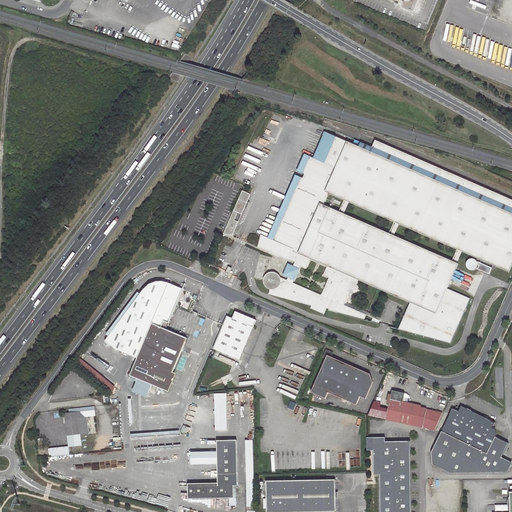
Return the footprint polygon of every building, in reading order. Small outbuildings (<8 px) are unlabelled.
[(347,201),(393,222),(398,225),(457,251),(461,253),(508,275),(511,264),(511,202),(376,140),(374,145),(372,148),(362,142),(359,147),(325,131),(324,134),(326,136),(316,158),(310,155),(272,239),(262,234),(259,246),(289,260),(290,259),(295,262),(295,263),(301,266),(306,268),(310,259),(327,266),(323,275),(329,278),(320,296),(292,284),(287,281),(280,278),(279,277),(278,275),(277,273),(275,273),(273,272),(272,272),(269,273),(268,274),(266,275),(265,277),(264,278),(264,281),(265,283),(266,286),(268,287),(270,288),(269,294),(325,310),(325,308),(328,309),(328,310),(363,321),(365,316),(342,305),(344,303),(345,303),(353,278),(409,303),(399,326),(411,332),(410,334),(449,345),(469,300),(446,290),(457,265),(456,265),(452,263),(392,236),(388,234),(342,212),(337,210),(322,203),(327,192),(342,199),(347,201)] [(243,189),(235,210),(239,211),(242,213),(252,193),(243,189)] [(342,199),(337,210),(342,212),(347,201),(342,199)] [(233,235),(239,220),(235,219),(231,217),(224,233),(233,235)] [(393,222),(388,234),(392,236),(398,225),(393,222)] [(456,265),(461,253),(457,251),(452,263),(456,265)] [(476,268),(477,267),(480,268),(478,272),(488,276),(491,270),(476,263),(475,262),(473,261),(471,261),(470,261),(468,261),(467,262),(466,264),(465,265),(465,267),(466,268),(467,270),(469,271),(471,272),(472,272),(473,271),(474,271),(476,269),(476,268)] [(292,284),(301,266),(295,263),(293,267),(287,269),(286,272),(288,278),(287,281),(292,284)] [(147,286),(144,290),(106,341),(116,349),(138,358),(153,323),(166,329),(183,289),(168,282),(165,282),(161,281),(158,281),(156,282),(152,283),(149,285),(147,286)] [(380,319),(345,303),(344,303),(342,305),(365,316),(372,319),(371,321),(378,325),(380,319)] [(240,360),(254,327),(256,322),(257,322),(257,320),(236,312),(234,319),(228,316),(214,349),(240,360)] [(166,329),(153,323),(138,358),(131,375),(158,387),(166,369),(171,371),(173,372),(188,338),(166,329)] [(411,332),(399,326),(397,330),(410,334),(411,332)] [(109,369),(111,363),(96,355),(93,361),(109,369)] [(328,394),(357,405),(360,397),(370,374),(328,355),(312,393),(326,399),(328,394)] [(76,366),(90,377),(94,371),(81,360),(76,366)] [(164,389),(171,371),(166,369),(158,387),(164,389)] [(366,400),(373,382),(370,374),(360,397),(366,400)] [(423,407),(404,402),(407,393),(392,389),(385,419),(434,430),(442,413),(422,408),(423,407)] [(452,410),(442,431),(431,452),(432,464),(449,472),(494,472),(500,460),(508,443),(495,436),(496,434),(495,431),(492,429),(496,423),(460,406),(457,412),(452,410)] [(65,414),(68,437),(69,447),(50,449),(51,457),(70,455),(69,448),(82,446),(80,436),(89,435),(87,417),(96,416),(94,407),(69,410),(70,414),(65,414)] [(137,449),(180,446),(179,431),(136,434),(137,449)] [(367,437),(367,450),(373,450),(385,449),(385,441),(385,437),(367,437)] [(233,440),(217,441),(218,483),(234,482),(233,440)] [(385,449),(373,450),(373,475),(379,475),(379,511),(411,511),(410,441),(385,441),(385,449)] [(500,460),(494,472),(507,472),(511,465),(500,460)] [(336,480),(266,481),(266,511),(299,511),(336,511),(336,480)] [(218,483),(188,483),(188,499),(234,498),(234,485),(234,482),(218,483)]
